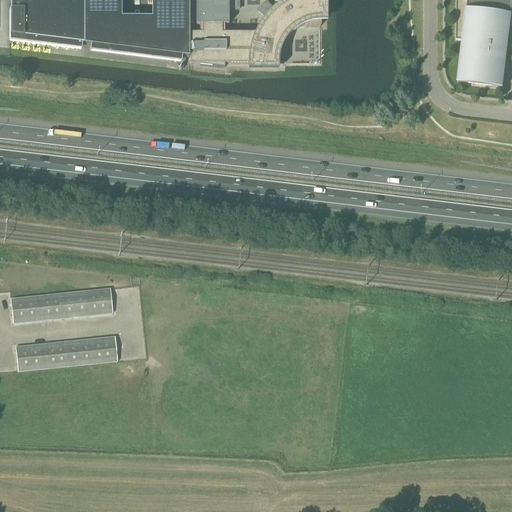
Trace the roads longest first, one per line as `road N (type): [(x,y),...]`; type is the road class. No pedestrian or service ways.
road 1 (motorway): [(511,192),(0,132)]
road 2 (motorway): [(0,157),(511,217)]
road 3 (unclassified): [(511,115),(463,110),(439,97),(429,72),(429,0)]
